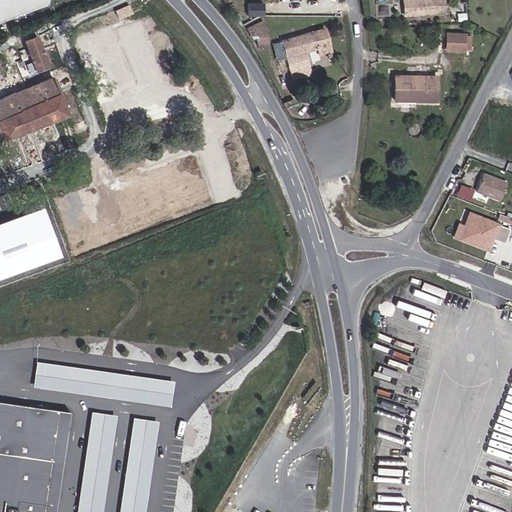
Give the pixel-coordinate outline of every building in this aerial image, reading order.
[(0,0),(0,25),(43,10),(39,0),(0,0)] [(450,0),(408,0),(411,23),(451,20),(450,5),(451,5),(450,0)] [(264,2),(249,2),(249,14),(264,14),(264,2)] [(329,28),(272,44),(276,60),(285,57),(290,72),(291,80),(312,74),(309,65),(306,51),(307,51),(320,47),(322,52),(335,48),(329,28)] [(36,37),(26,41),(37,69),(48,65),(36,37)] [(455,60),(473,61),(473,45),(455,44),(455,60)] [(473,61),(481,61),(481,45),(473,45),(473,61)] [(281,75),(290,72),(285,57),(276,60),(281,75)] [(0,139),(66,113),(52,78),(0,98),(0,139)] [(425,110),(445,109),(444,85),(404,86),(404,101),(425,101),(425,110)] [(404,110),(425,110),(425,101),(404,101),(404,110)] [(506,203),(511,187),(511,184),(488,175),(481,193),(506,203)] [(454,236),(488,249),(492,239),(504,244),(510,230),(470,213),(465,227),(459,224),(454,236)] [(33,386),(172,405),(175,379),(37,360),(33,386)] [(0,443),(0,453),(52,460),(46,499),(54,500),(60,452),(0,443)] [(52,460),(0,453),(0,511),(58,511),(60,501),(54,500),(46,499),(52,460)] [(105,511),(111,501),(127,475),(116,467),(100,494),(89,511),(105,511)]
